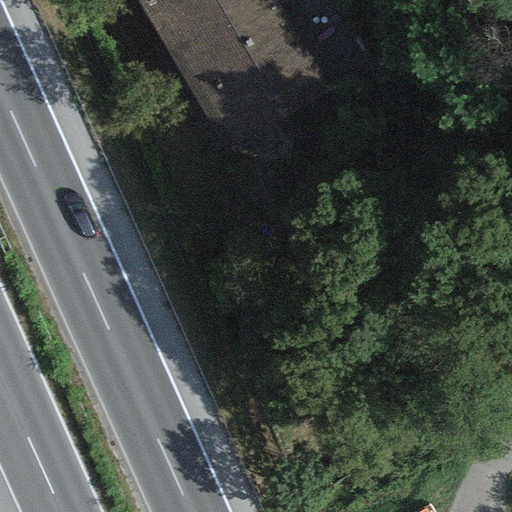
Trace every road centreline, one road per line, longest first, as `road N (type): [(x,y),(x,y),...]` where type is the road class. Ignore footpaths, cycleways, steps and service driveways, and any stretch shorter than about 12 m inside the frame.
road 1 (motorway): [(188,511),(0,91)]
road 2 (motorway): [(0,385),(57,511)]
